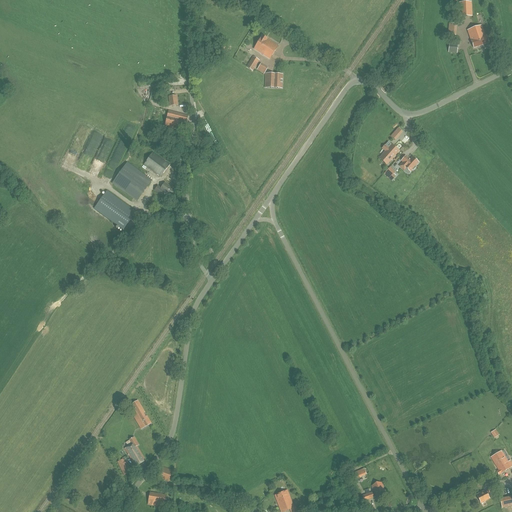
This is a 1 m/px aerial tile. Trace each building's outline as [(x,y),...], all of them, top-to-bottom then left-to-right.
[(241,0),(236,0),(234,6),(243,10),(247,3),(241,0)] [(472,16),(471,2),(460,2),(460,17),(472,16)] [(467,30),(474,48),(489,43),(482,25),(467,30)] [(279,46),(263,35),(254,48),(270,59),(279,46)] [(449,44),(449,52),(457,53),(458,44),(449,44)] [(254,57),(247,67),(253,71),(259,60),(254,57)] [(261,64),(257,69),(264,73),(268,68),(261,64)] [(283,74),(266,73),(265,87),(282,88),(282,83),(281,83),(281,80),(282,80),(283,74)] [(169,96),(170,106),(178,105),(176,95),(169,96)] [(188,116),(168,111),(165,125),(169,127),(184,131),(188,116)] [(389,148),(385,145),(382,148),(386,151),(382,156),(389,162),(399,151),(392,145),(389,148)] [(162,176),(169,166),(152,154),(145,164),(162,176)] [(406,168),(410,171),(410,172),(412,169),(413,170),(416,167),(415,166),(418,162),(413,157),(410,160),(409,159),(406,156),(401,161),(402,161),(403,162),(400,166),(404,170),(406,168)] [(178,157),(174,166),(180,168),(184,159),(178,157)] [(127,163),(112,183),(137,201),(152,181),(127,163)] [(393,175),(395,172),(390,167),(384,174),(387,177),(389,178),(392,181),(395,177),(393,175)] [(165,183),(161,188),(164,190),(164,191),(169,195),(174,189),(165,183)] [(161,195),(164,191),(164,190),(161,188),(158,186),(155,190),(161,195)] [(94,208),(120,227),(123,229),(136,212),(107,191),(94,208)] [(135,409),(131,411),(135,418),(141,430),(151,424),(147,417),(145,418),(143,414),(145,413),(138,401),(132,404),(135,409)] [(492,431),(496,437),(501,433),(497,427),(492,431)] [(125,449),(136,466),(145,460),(137,446),(139,445),(134,437),(129,440),(132,444),(125,449)] [(499,470),(497,471),(499,475),(511,467),(501,451),(491,457),(499,470)] [(93,462),(97,465),(99,462),(101,463),(104,459),(98,455),(93,462)] [(161,466),(157,478),(169,482),(173,470),(161,466)] [(355,472),(357,478),(366,474),(364,469),(355,472)] [(382,483),(372,486),(374,492),(362,496),(364,500),(385,494),(382,483)] [(490,498),(488,495),(492,493),(491,490),(490,491),(489,489),(477,495),(481,503),(490,498)] [(287,490),(278,494),(286,511),(290,509),(291,511),(295,511),(298,511),(296,506),(293,507),(287,490)] [(166,495),(150,492),(148,505),(164,508),(166,495)] [(283,511),(286,511),(278,494),(275,495),(281,511),(283,511)] [(503,507),(511,504),(511,497),(501,501),(503,507)]
